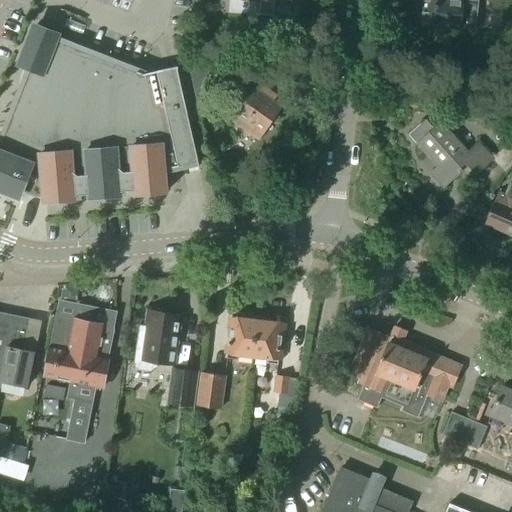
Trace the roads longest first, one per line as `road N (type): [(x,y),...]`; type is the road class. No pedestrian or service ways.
road 1 (tertiary): [(330,237),(55,256),(0,246)]
road 2 (residential): [(330,237),(358,0)]
road 3 (tertiary): [(511,311),(330,237)]
